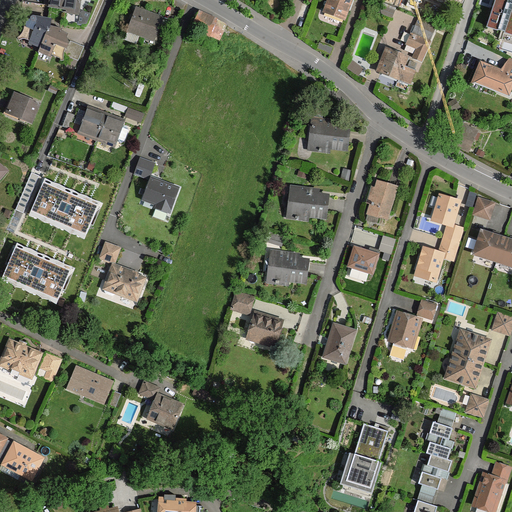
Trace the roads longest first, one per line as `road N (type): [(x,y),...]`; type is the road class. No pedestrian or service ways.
road 1 (residential): [(203,0),(314,62),(417,145)]
road 2 (residential): [(417,145),(470,0)]
